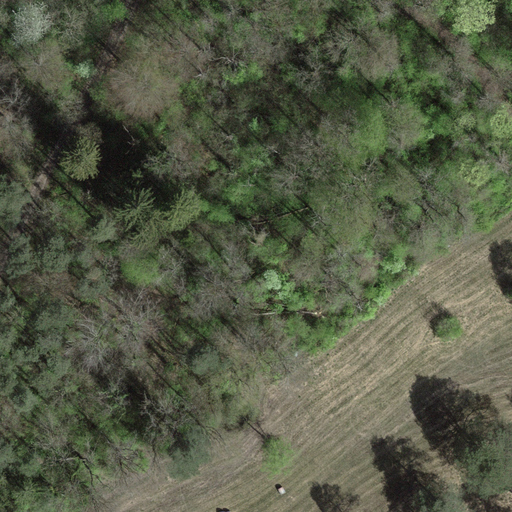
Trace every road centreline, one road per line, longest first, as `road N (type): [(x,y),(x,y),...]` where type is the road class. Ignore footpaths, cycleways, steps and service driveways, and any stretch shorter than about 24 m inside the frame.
road 1 (track): [(0,249),(129,0)]
road 2 (track): [(511,109),(432,25),(376,0)]
